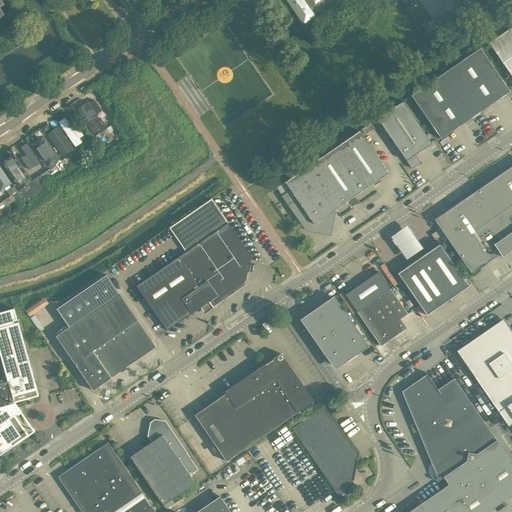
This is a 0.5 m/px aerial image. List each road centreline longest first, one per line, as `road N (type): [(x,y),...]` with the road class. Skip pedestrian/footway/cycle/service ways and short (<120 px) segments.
road 1 (unclassified): [(274,302),(0,490)]
road 2 (unclassified): [(511,137),(274,302)]
road 3 (unclassified): [(373,392),(396,363),(511,284)]
road 4 (tertiary): [(139,36),(0,130)]
road 5 (unclassified): [(274,302),(340,394),(373,392)]
road 6 (unclassified): [(359,511),(375,501),(390,468),(373,392)]
